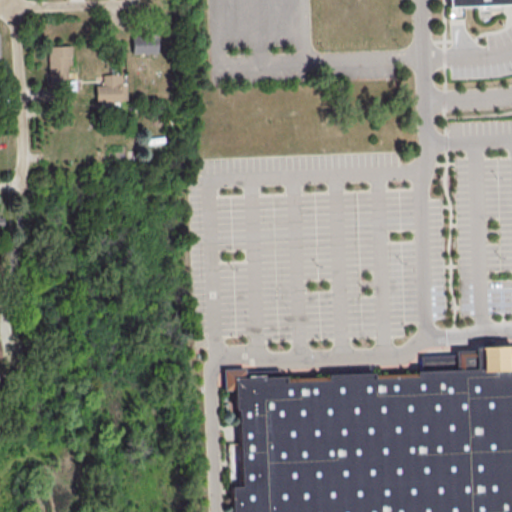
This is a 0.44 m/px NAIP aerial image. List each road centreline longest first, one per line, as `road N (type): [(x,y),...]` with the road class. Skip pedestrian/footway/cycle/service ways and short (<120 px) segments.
road 1 (residential): [(24,189),(12,0)]
road 2 (residential): [(426,135),(420,0)]
road 3 (residential): [(125,5),(0,9)]
